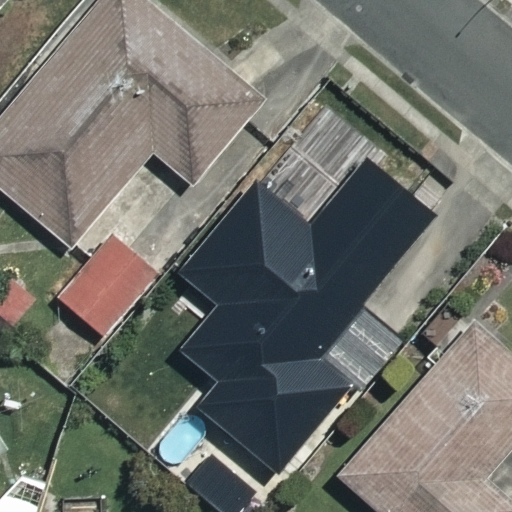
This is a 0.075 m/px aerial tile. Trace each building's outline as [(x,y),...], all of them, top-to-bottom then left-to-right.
[(0,0),(0,20),(16,0),(0,0)] [(264,107),(140,0),(114,0),(0,132),(0,190),(73,253),(156,157),(193,189),(264,107)] [(419,254),(346,194),(313,235),(278,206),(233,261),(251,276),(183,358),(257,419),(225,458),(272,497),(403,338),(371,312),(419,254)] [(158,282),(114,243),(62,302),(107,341),(158,282)] [(511,511),(511,350),(486,327),(346,484),(377,511),(511,511)] [(0,466),(17,456),(0,429),(0,466)] [(0,511),(47,511),(54,490),(23,481),(0,511)]
